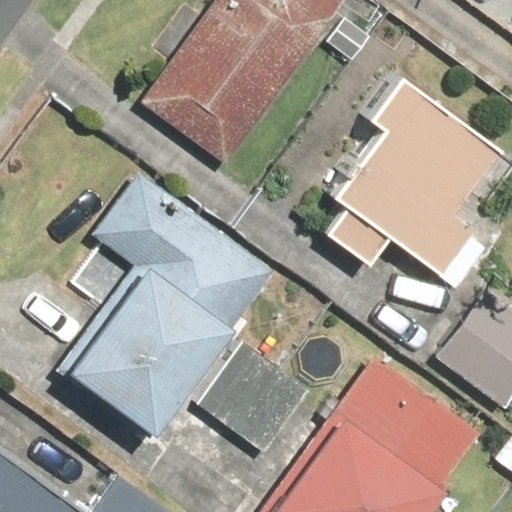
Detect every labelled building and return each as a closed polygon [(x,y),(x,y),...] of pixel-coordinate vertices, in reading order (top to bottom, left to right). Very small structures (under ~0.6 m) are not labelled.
[(206,0),(138,94),(224,156),(337,0),(206,0)] [(444,211),(495,139),(393,65),(307,184),(327,198),(304,230),(362,272),(385,240),(444,282),(478,235),(444,211)] [(267,258),(133,160),(80,231),(124,263),(49,364),(139,431),(267,258)] [(511,292),(479,268),(420,348),(498,406),(511,386),(511,292)] [(233,329),(183,402),(251,447),(300,374),(233,329)] [(418,511),(476,437),(361,350),(238,511),(418,511)] [(0,511),(166,511),(112,471),(80,511),(0,449),(0,511)]
